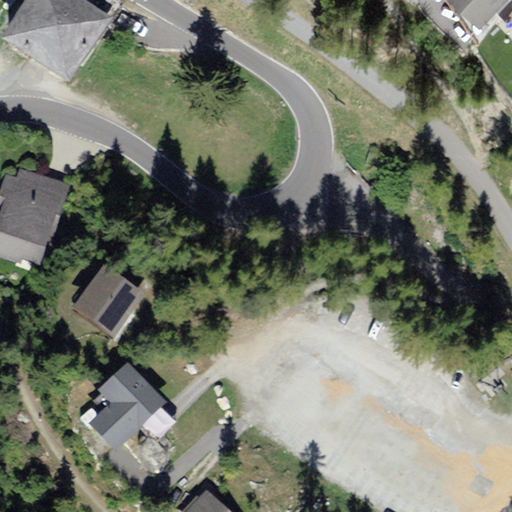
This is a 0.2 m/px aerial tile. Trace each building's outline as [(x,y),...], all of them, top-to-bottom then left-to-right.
[(78,0),(35,0),(6,50),(74,89),(110,26),(113,20),(78,0)] [(510,0),(455,0),(486,27),(510,0)] [(57,216),(65,189),(16,173),(14,180),(5,177),(0,191),(0,260),(21,268),(23,263),(37,267),(54,215),(57,216)] [(141,298),(105,271),(74,313),(111,339),(141,298)] [(164,407),(127,370),(100,398),(113,410),(91,432),(115,456),(164,407)] [(225,511),(206,494),(188,511),(225,511)]
